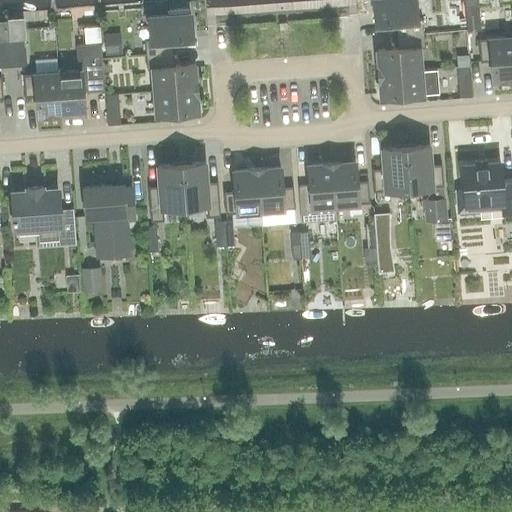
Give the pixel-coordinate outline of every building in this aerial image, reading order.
[(418,19),(416,0),(373,0),(376,24),(396,22),(397,35),(424,33),(423,18),(418,19)] [(479,6),(468,6),(470,31),(481,30),(479,6)] [(193,38),(191,13),(188,14),(187,9),(171,10),(171,15),(149,17),(151,40),(146,40),(147,55),(174,53),(173,39),(193,38)] [(9,20),(10,32),(25,31),(24,19),(9,20)] [(428,30),(440,29),(439,21),(427,21),(428,30)] [(120,54),(119,32),(105,33),(107,55),(120,54)] [(425,48),(424,33),(397,35),(398,48),(378,50),(380,73),(422,71),(422,70),(420,48),(425,48)] [(511,78),(511,36),(479,39),(481,61),(492,61),(494,80),(511,78)] [(26,40),(13,41),(17,66),(29,65),(26,40)] [(12,41),(0,41),(0,61),(1,68),(15,67),(12,41)] [(78,70),(59,72),(62,114),(85,112),(84,91),(105,90),(101,42),(76,44),(78,70)] [(470,66),(469,52),(457,53),(458,67),(470,66)] [(197,88),(195,64),(175,66),(174,53),(147,55),(148,69),(153,69),(155,91),(197,88)] [(471,68),(458,69),(459,78),(471,77),(471,68)] [(438,69),(422,70),(422,71),(380,73),(382,97),(440,93),(438,69)] [(62,114),(59,72),(25,74),(24,74),(26,97),(37,96),(38,116),(62,114)] [(473,97),(472,79),(459,80),(461,98),(473,97)] [(199,111),(197,88),(155,91),(157,115),(199,111)] [(119,96),(107,96),(107,106),(119,105),(119,96)] [(108,125),(121,124),(119,105),(107,106),(108,125)] [(431,164),(430,144),(406,146),(409,189),(432,187),(433,198),(429,199),(431,218),(435,218),(436,239),(452,238),(451,218),(447,218),(442,163),(431,164)] [(409,189),(406,146),(383,148),(384,168),(373,169),(375,192),(409,189)] [(370,203),(369,180),(357,181),(356,161),(332,163),(336,205),(369,202),(369,203),(370,203)] [(207,182),(206,162),(182,164),(185,206),(207,204),(208,217),(220,216),(221,216),(218,181),(207,182)] [(511,211),(511,177),(502,178),(501,162),(463,165),(465,189),(458,190),(460,211),(480,209),(480,202),(502,201),(503,213),(511,211)] [(336,205),(332,163),(309,165),(310,185),(299,185),(302,222),(337,219),(336,205)] [(185,206),(182,164),(159,165),(160,185),(149,186),(152,221),(153,221),(164,220),(163,208),(185,206)] [(296,208),(294,186),(283,187),(281,167),(258,169),(261,211),(296,208)] [(261,211),(258,169),(234,170),(236,190),(224,191),(226,214),(261,211)] [(112,190),(111,185),(85,187),(87,216),(97,215),(99,249),(128,247),(126,218),(134,217),(132,188),(112,190)] [(60,213),(58,189),(43,190),(43,187),(28,188),(28,191),(13,192),(15,217),(13,217),(13,221),(15,221),(16,228),(37,227),(38,244),(76,241),(74,212),(60,213)] [(390,240),(391,211),(375,212),(378,252),(392,251),(390,240)] [(233,220),(224,220),(227,245),(236,244),(233,220)] [(224,221),(215,221),(217,246),(226,246),(224,221)] [(374,222),(366,223),(368,247),(377,247),(374,222)] [(149,251),(158,250),(156,226),(148,227),(149,251)] [(309,231),(299,232),(300,242),(310,241),(309,231)] [(291,232),(292,243),(300,242),(299,232),(291,232)] [(395,269),(392,251),(378,252),(379,270),(395,269)] [(85,269),(86,292),(103,291),(101,268),(85,269)] [(79,275),(67,276),(68,291),(79,291),(79,275)]
